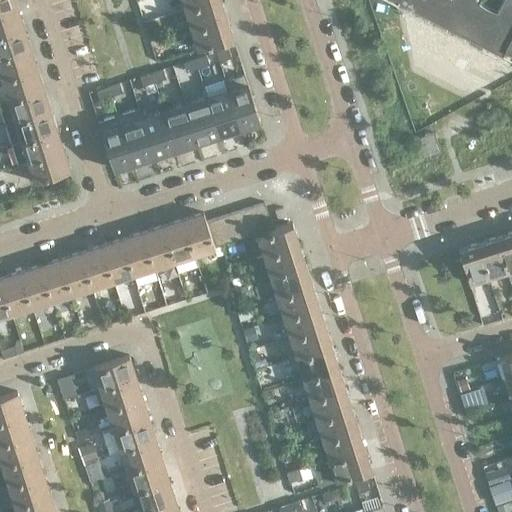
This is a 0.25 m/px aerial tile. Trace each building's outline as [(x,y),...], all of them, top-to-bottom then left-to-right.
[(0,0),(0,11),(17,6),(15,0),(0,0)] [(226,16),(220,0),(206,0),(184,7),(190,28),(226,16)] [(511,0),(389,0),(397,4),(398,1),(406,5),(405,6),(502,55),(504,51),(511,54),(511,0)] [(0,33),(24,26),(17,6),(0,11),(0,33)] [(233,37),(226,16),(190,28),(197,49),(233,37)] [(0,56),(30,47),(24,26),(0,33),(0,56)] [(37,67),(30,47),(0,56),(0,76),(1,78),(37,67)] [(228,48),(216,51),(219,61),(231,57),(228,48)] [(206,54),(195,58),(198,68),(209,64),(206,54)] [(198,68),(195,58),(183,62),(186,72),(198,68)] [(43,87),(37,67),(1,78),(7,99),(43,87)] [(163,68),(151,72),(154,82),(166,78),(163,68)] [(154,82),(151,72),(140,76),(143,85),(154,82)] [(247,83),(244,73),(224,80),(227,89),(228,89),(240,127),(260,121),(247,83)] [(119,82),(108,86),(111,96),(122,92),(119,82)] [(111,96),(108,86),(96,90),(99,99),(111,96)] [(50,108),(43,87),(7,99),(14,119),(50,108)] [(228,89),(227,89),(207,96),(219,134),(240,127),(228,89)] [(219,134),(207,96),(185,103),(197,141),(219,134)] [(197,141),(185,103),(163,110),(175,148),(197,141)] [(141,117),(142,117),(139,107),(117,114),(132,162),(154,155),(141,117)] [(56,128),(50,108),(14,119),(20,140),(56,128)] [(175,148),(163,110),(142,117),(141,117),(154,155),(175,148)] [(132,162),(117,114),(98,121),(113,168),(132,162)] [(63,148),(56,128),(20,140),(27,160),(63,148)] [(440,151),(433,131),(411,139),(418,159),(440,151)] [(70,169),(63,148),(27,160),(34,181),(70,169)] [(272,227),(264,201),(251,205),(260,231),(272,227)] [(260,231),(251,205),(240,208),(249,235),(256,233),(260,231)] [(249,235),(240,208),(229,212),(237,238),(249,235)] [(214,247),(214,246),(205,219),(203,211),(182,218),(193,254),(214,247)] [(237,238),(229,212),(218,216),(226,242),(237,238)] [(226,242),(218,216),(205,219),(214,246),(226,242)] [(193,254),(182,218),(162,225),(173,260),(193,254)] [(292,221),(272,227),(260,231),(256,233),(263,255),(299,243),(292,221)] [(173,260),(162,225),(141,231),(152,267),(173,260)] [(152,267),(141,231),(121,238),(132,273),(152,267)] [(511,268),(511,231),(496,236),(506,270),(511,268)] [(506,270),(496,236),(477,242),(488,276),(506,270)] [(132,273),(121,238),(100,244),(112,280),(132,273)] [(488,276),(477,242),(458,249),(469,282),(488,276)] [(305,263),(299,243),(263,255),(270,275),(305,263)] [(112,280),(100,244),(80,251),(91,286),(112,280)] [(91,286),(80,251),(60,257),(71,293),(91,286)] [(71,293),(60,257),(39,264),(51,299),(71,293)] [(312,284),(305,263),(270,275),(276,295),(312,284)] [(51,299),(39,264),(19,271),(30,306),(51,299)] [(30,306),(19,271),(0,276),(0,281),(10,313),(30,306)] [(0,315),(10,313),(0,281),(0,315)] [(318,304),(312,284),(276,295),(283,316),(318,304)] [(325,325),(318,304),(283,316),(289,336),(325,325)] [(332,345),(325,325),(289,336),(296,356),(332,345)] [(338,365),(332,345),(296,356),(302,377),(338,365)] [(511,373),(511,352),(499,356),(505,376),(511,373)] [(135,375),(129,354),(93,366),(100,387),(135,375)] [(345,386),(338,365),(302,377),(309,397),(345,386)] [(142,396),(135,375),(100,387),(106,407),(142,396)] [(351,406),(345,386),(309,397),(315,418),(351,406)] [(0,418),(24,411),(17,390),(0,395),(0,418)] [(149,416),(142,396),(106,407),(113,428),(149,416)] [(358,427),(351,406),(315,418),(322,438),(358,427)] [(0,441),(30,432),(24,411),(0,418),(0,441)] [(155,437),(149,416),(113,428),(119,448),(155,437)] [(364,447),(358,427),(322,438),(329,458),(364,447)] [(37,452),(30,432),(0,441),(0,461),(1,464),(37,452)] [(162,457),(155,437),(119,448),(126,468),(162,457)] [(371,468),(364,447),(329,458),(335,479),(371,468)] [(43,472),(37,452),(1,464),(7,484),(43,472)] [(168,477),(162,457),(126,468),(132,489),(168,477)] [(495,501),(511,496),(511,481),(507,466),(487,471),(495,501)] [(50,493),(43,472),(7,484),(14,504),(50,493)] [(175,498),(168,477),(132,489),(139,509),(175,498)] [(356,487),(357,491),(369,487),(366,478),(354,482),(356,487)] [(333,489),(335,498),(347,494),(346,490),(344,485),(333,489)] [(322,497),(324,502),(335,498),(333,489),(321,493),(322,497)] [(55,511),(50,493),(14,504),(16,511),(55,511)] [(179,511),(175,498),(139,509),(139,511),(179,511)] [(289,503),(292,511),(304,508),(302,504),(301,499),(289,503)] [(279,511),(292,511),(289,503),(278,507),(279,511)]
